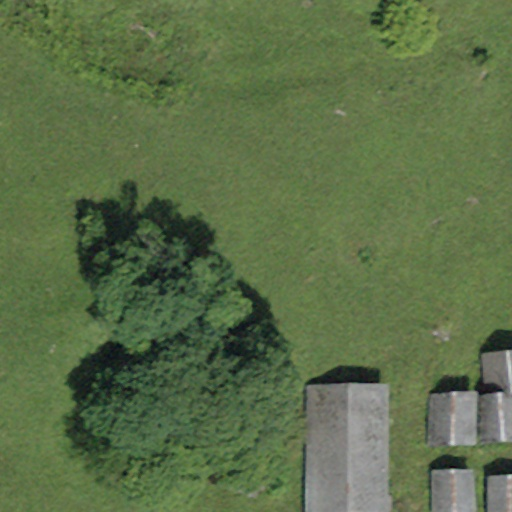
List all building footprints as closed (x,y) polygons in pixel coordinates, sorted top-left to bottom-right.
[(511,350),(489,353),(493,392),(511,390),(511,350)] [(314,378),(314,511),(393,511),(394,378),(314,378)] [(440,388),(440,440),(479,440),(479,388),(440,388)] [(511,395),(491,396),(491,441),(511,440),(511,395)] [(440,468),(439,511),(478,511),(479,468),(440,468)] [(511,511),(511,472),(489,473),(488,511),(511,511)] [(224,473),(224,503),(264,503),(264,473),(224,473)]
